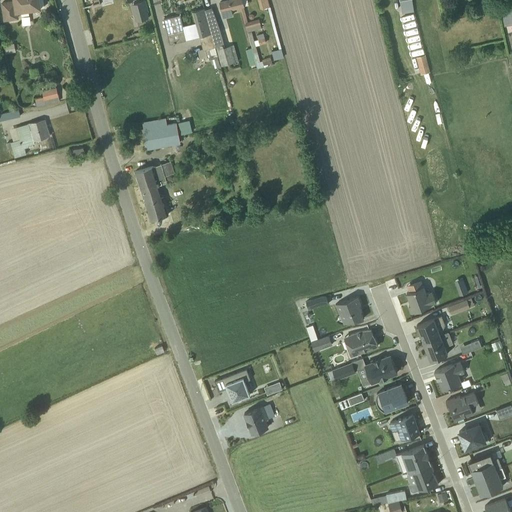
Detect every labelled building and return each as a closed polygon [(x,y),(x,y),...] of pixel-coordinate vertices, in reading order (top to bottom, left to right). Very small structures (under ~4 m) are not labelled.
[(18,10),(43,6),(42,0),(13,0),(0,2),(3,19),(19,17),(18,10)] [(145,0),(144,0),(131,3),(135,20),(149,17),(145,0)] [(233,14),(229,0),(222,0),(220,1),(223,17),(233,14)] [(243,0),(229,0),(233,14),(239,13),(247,48),(244,49),(248,65),(262,61),(263,64),(272,62),(270,55),(255,58),(252,46),(255,45),(251,29),(260,27),(258,17),(248,20),(243,0)] [(414,9),(412,0),(399,0),(401,11),(414,9)] [(511,11),(511,6),(501,8),(504,22),(511,20),(511,11)] [(214,7),(205,9),(215,46),(221,66),(238,61),(233,43),(224,46),(214,7)] [(164,18),(170,43),(199,36),(203,49),(215,46),(205,9),(193,13),(195,22),(183,24),(181,13),(164,18)] [(14,43),(5,45),(6,52),(16,50),(14,43)] [(416,54),(421,72),(431,69),(426,51),(416,54)] [(56,86),(42,90),(45,104),(60,100),(56,86)] [(18,110),(0,114),(0,120),(20,116),(18,110)] [(142,127),(146,147),(180,141),(176,123),(174,124),(174,122),(166,123),(165,117),(143,121),(144,127),(142,127)] [(50,136),(45,119),(16,127),(19,140),(7,143),(9,152),(13,151),(15,157),(26,154),(24,148),(28,147),(28,146),(35,144),(34,141),(50,136)] [(83,146),(72,149),(74,157),(85,154),(83,146)] [(174,172),(171,160),(162,162),(166,174),(174,172)] [(147,166),(135,170),(149,220),(169,214),(159,181),(166,179),(162,163),(155,164),(147,166)] [(455,278),(460,293),(469,289),(463,275),(455,278)] [(412,311),(428,305),(436,302),(432,291),(426,293),(420,278),(407,283),(410,290),(408,291),(412,302),(409,303),(412,311)] [(306,299),(309,307),(328,301),(325,292),(306,299)] [(449,302),(452,312),(475,304),(471,294),(449,302)] [(359,295),(336,303),(344,324),(365,316),(360,302),(361,302),(359,295)] [(417,324),(423,341),(442,333),(441,329),(445,324),(441,314),(417,324)] [(372,328),(344,339),(351,356),(378,345),(372,328)] [(324,336),(323,331),(308,335),(310,340),(324,336)] [(423,341),(430,358),(449,351),(447,345),(453,342),(449,331),(442,333),(423,341)] [(332,345),(329,336),(310,342),(314,352),(332,345)] [(462,349),(481,345),(480,338),(461,342),(462,349)] [(157,354),(164,351),(161,346),(154,349),(157,354)] [(371,383),(397,373),(390,355),(364,365),(371,383)] [(462,381),(459,375),(463,373),(459,362),(437,371),(443,388),(462,381)] [(352,363),(332,370),(336,380),(356,373),(352,363)] [(246,369),(214,381),(218,392),(226,389),(231,402),(249,395),(244,382),(250,380),(246,369)] [(279,382),(263,388),(266,396),(282,390),(279,382)] [(408,403),(401,384),(377,394),(376,400),(377,405),(380,410),(384,413),(408,403)] [(446,401),(453,419),(472,412),(470,405),(478,402),(474,390),(446,401)] [(361,393),(348,398),(351,406),(364,401),(361,393)] [(511,401),(497,407),(500,415),(511,410),(511,401)] [(273,402),(244,414),(252,434),(268,427),(265,420),(275,417),(271,409),(275,407),(273,402)] [(401,440),(420,433),(413,415),(389,424),(392,432),(397,431),(401,440)] [(479,423),(458,430),(466,449),(489,440),(485,430),(482,431),(479,423)] [(505,438),(503,433),(496,435),(499,441),(505,438)] [(429,464),(422,445),(395,455),(402,474),(406,473),(429,464)] [(474,478),(502,466),(498,456),(492,458),(489,452),(467,461),(474,478)] [(437,484),(429,464),(406,473),(410,484),(416,482),(419,489),(426,486),(427,488),(437,484)] [(502,466),(474,478),(480,494),(503,485),(500,478),(506,476),(502,466)] [(376,505),(406,498),(405,491),(386,495),(386,496),(375,499),(376,505)] [(448,500),(445,492),(437,495),(440,502),(448,500)] [(510,511),(505,498),(485,506),(486,511),(510,511)] [(390,511),(401,511),(402,511),(398,501),(388,505),(390,511)]
